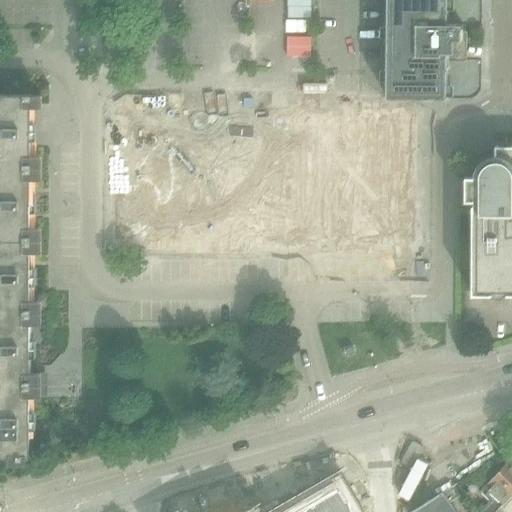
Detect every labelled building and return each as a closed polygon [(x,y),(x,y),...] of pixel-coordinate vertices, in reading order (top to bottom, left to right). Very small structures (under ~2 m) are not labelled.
[(388,0),(387,98),(414,98),(448,99),(449,55),(463,55),(463,24),(449,24),(449,0),(388,0)] [(0,457),(18,458),(18,459),(24,459),(24,458),(31,458),(31,389),(33,389),(33,381),(31,380),(31,317),(33,317),(33,308),(31,308),(32,245),(33,245),(33,236),(32,235),(32,172),(33,172),(33,163),(32,163),(32,100),(33,100),(33,95),(0,94),(0,457)] [(403,126),(128,126),(128,240),(198,240),(198,232),(221,232),(221,240),(360,240),(360,225),(402,225),(403,126)] [(497,297),(501,298),(505,297),(509,295),(511,294),(511,146),(496,146),(496,147),(489,148),(482,151),(476,156),(471,162),(468,169),(467,176),(466,176),(466,201),(474,201),(473,295),(493,295),(497,297)] [(480,491),(490,501),(485,506),(483,503),(474,511),(496,511),(502,506),(502,505),(511,494),(511,463),(509,461),(480,491)] [(393,511),(391,508),(393,507),(384,492),(382,493),(373,477),(371,478),(372,479),(365,484),(360,475),(342,486),(340,482),(339,480),(336,481),(336,482),(330,485),(327,487),(328,488),(312,497),(312,495),(309,497),(303,501),(300,502),(301,503),(285,511),(283,511),(393,511)] [(455,511),(442,492),(411,511),(455,511)] [(511,511),(511,494),(502,505),(502,506),(508,511),(511,511)]
